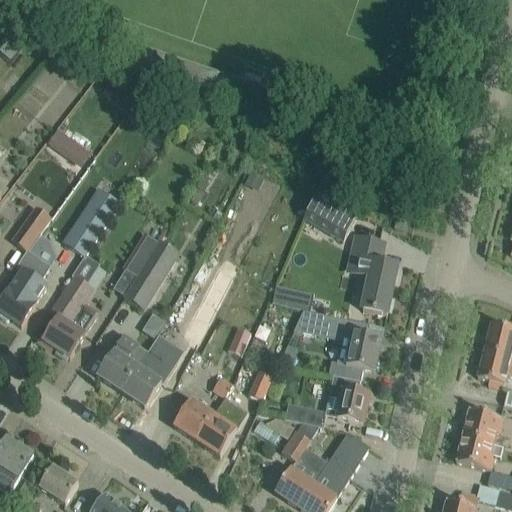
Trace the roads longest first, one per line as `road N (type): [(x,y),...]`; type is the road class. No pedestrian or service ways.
road 1 (tertiary): [(444,264),(511,7)]
road 2 (tertiary): [(388,511),(444,264)]
road 3 (residential): [(202,511),(0,379)]
